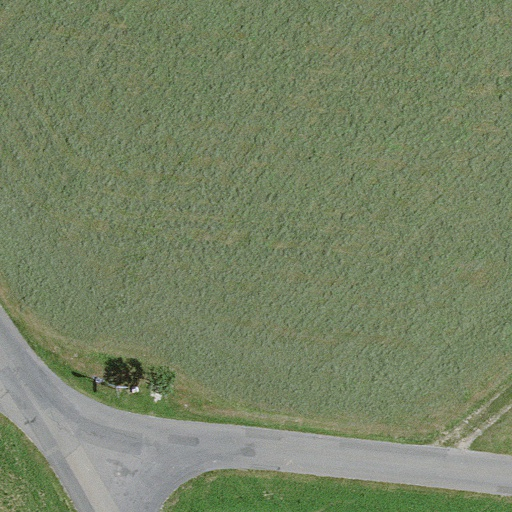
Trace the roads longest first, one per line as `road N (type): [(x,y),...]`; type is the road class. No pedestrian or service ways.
road 1 (unclassified): [(511,475),(229,443),(76,463)]
road 2 (unclassified): [(76,463),(0,345)]
